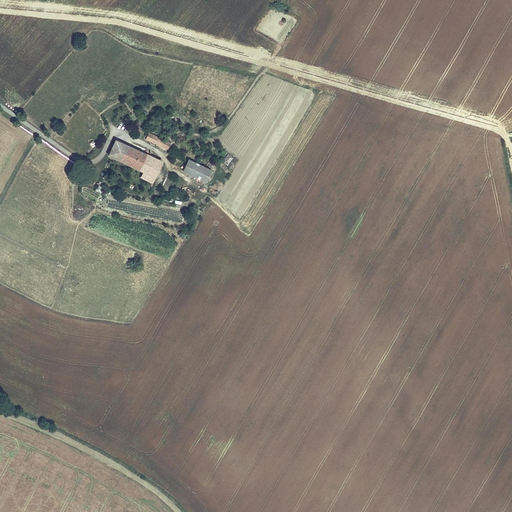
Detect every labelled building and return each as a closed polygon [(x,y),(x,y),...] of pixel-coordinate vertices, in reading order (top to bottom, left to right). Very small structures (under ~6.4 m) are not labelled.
[(149,132),(146,137),(168,148),(171,143),(149,132)] [(115,157),(122,143),(116,140),(108,155),(115,157)] [(127,146),(122,143),(115,157),(120,160),(127,146)] [(162,164),(127,146),(120,160),(144,172),(155,178),(162,164)] [(189,159),(183,172),(205,183),(211,171),(189,159)] [(152,184),(155,178),(144,172),(140,178),(152,184)] [(108,195),(106,208),(182,222),(183,212),(176,211),(176,208),(108,195)]
